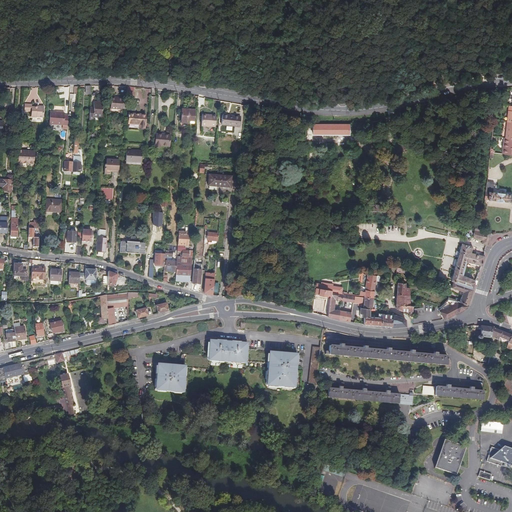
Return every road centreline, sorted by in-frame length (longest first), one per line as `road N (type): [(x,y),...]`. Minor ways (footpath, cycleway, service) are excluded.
road 1 (tertiary): [(0,80),(148,82),(346,110),(511,81)]
road 2 (residential): [(0,250),(85,261),(218,303)]
road 3 (tertiary): [(474,316),(380,333),(311,318)]
road 4 (unknown): [(497,250),(435,234),(357,233)]
road 5 (tertiary): [(131,329),(0,360)]
road 6 (residential): [(228,333),(140,352),(143,388)]
